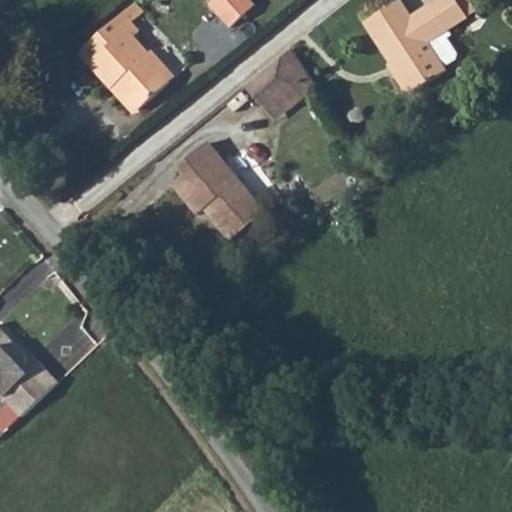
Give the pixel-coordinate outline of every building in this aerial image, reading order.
[(248,0),(216,0),(209,6),(230,30),(255,7),(248,0)] [(439,0),(412,18),(402,1),(364,25),(390,66),(388,67),(406,95),(445,70),(428,44),(467,19),(454,0),(439,0)] [(466,0),(454,0),(467,19),(475,13),(466,0)] [(105,49),(89,63),(132,112),(173,76),(155,56),(153,58),(134,37),(140,32),(134,26),(145,16),(135,4),(96,39),(105,49)] [(96,39),(80,53),(89,63),(105,49),(96,39)] [(287,115),(320,89),(291,53),(247,88),(267,113),(279,103),(287,115)] [(279,103),(267,113),(276,124),(287,115),(279,103)] [(231,245),(267,215),(210,146),(181,169),(186,176),(173,186),(197,216),(203,211),(231,245)] [(0,392),(22,417),(57,386),(40,366),(33,372),(26,364),(32,358),(1,323),(0,323),(0,392)]
